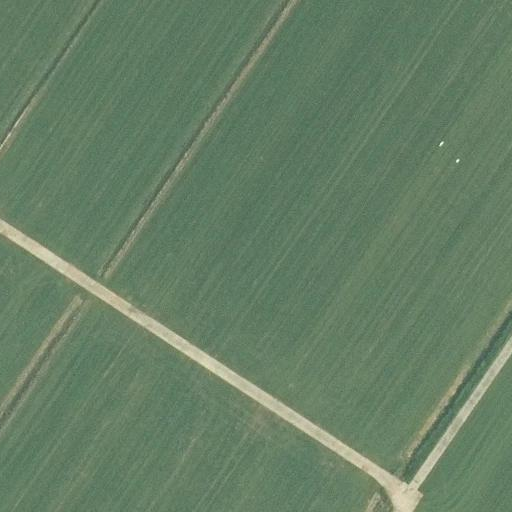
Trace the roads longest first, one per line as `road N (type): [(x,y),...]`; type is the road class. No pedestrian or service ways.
road 1 (track): [(406,494),(0,231)]
road 2 (track): [(406,494),(511,341)]
